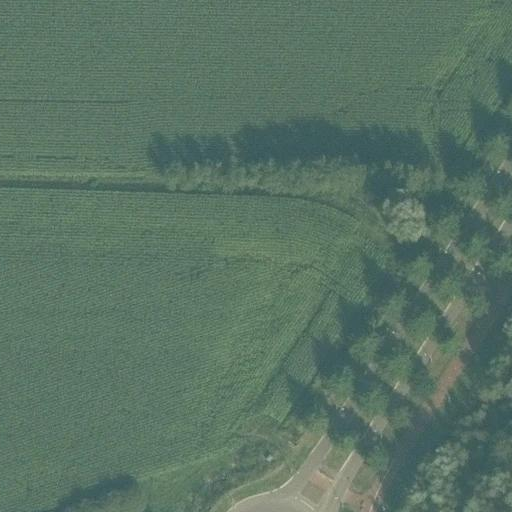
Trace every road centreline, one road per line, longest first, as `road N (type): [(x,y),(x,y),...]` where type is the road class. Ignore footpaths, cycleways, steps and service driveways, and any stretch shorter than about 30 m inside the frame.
road 1 (tertiary): [(511,161),(279,507)]
road 2 (tertiary): [(321,511),(511,221)]
